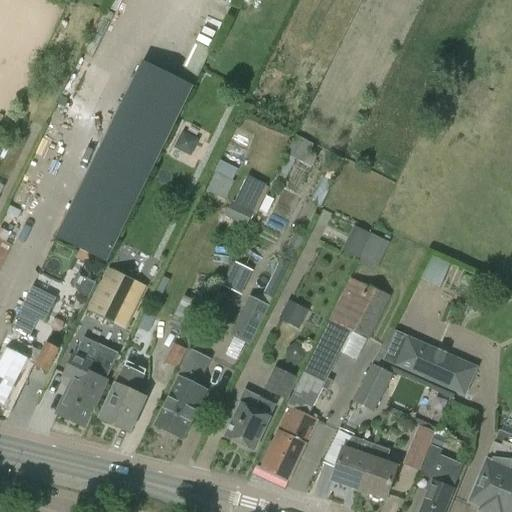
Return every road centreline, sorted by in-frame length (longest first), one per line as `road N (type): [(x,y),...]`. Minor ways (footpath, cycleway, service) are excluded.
road 1 (unknown): [(0,321),(104,88),(154,0)]
road 2 (primary): [(238,511),(0,446)]
